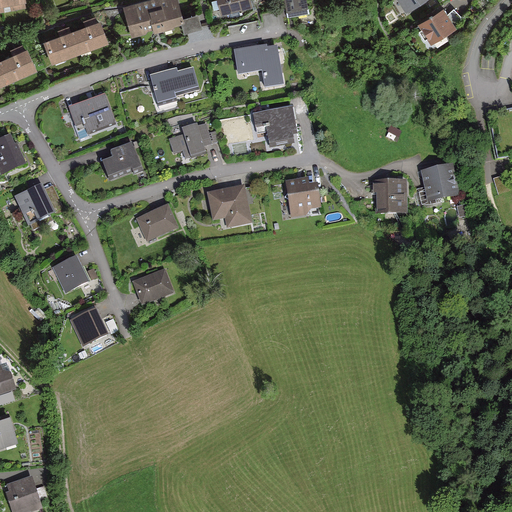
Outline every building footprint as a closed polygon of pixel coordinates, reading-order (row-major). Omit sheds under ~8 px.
[(0,0),(3,11),(24,7),(22,0),(0,0)] [(161,0),(158,0),(125,9),(133,36),(155,30),(156,33),(181,26),(174,0),(171,0),(162,2),(161,0)] [(219,0),(223,13),(251,7),(248,0),(219,0)] [(307,12),(304,0),(285,0),(288,16),(307,12)] [(427,0),(399,0),(407,12),(427,0)] [(457,30),(445,10),(418,27),(430,47),(457,30)] [(100,25),(73,35),(80,54),(107,44),(100,25)] [(73,35),(46,45),(53,64),(80,54),(73,35)] [(275,49),(238,54),(241,74),(265,71),(267,87),(280,85),(275,49)] [(27,54),(1,65),(9,84),(35,72),(27,54)] [(1,65),(0,65),(0,87),(9,84),(1,65)] [(177,72),(152,79),(160,106),(175,102),(174,96),(198,89),(193,71),(178,75),(177,72)] [(105,99),(71,112),(81,137),(114,125),(105,99)] [(295,111),(256,118),(258,131),(269,129),(272,145),(300,140),(295,111)] [(184,135),(169,140),(173,153),(182,150),(185,160),(205,153),(202,143),(211,141),(206,128),(201,130),(199,126),(183,131),(184,135)] [(9,136),(0,140),(0,163),(4,171),(22,163),(9,136)] [(104,165),(110,179),(132,170),(133,173),(141,170),(132,146),(111,153),(114,161),(104,165)] [(451,165),(424,171),(431,198),(457,192),(451,165)] [(307,179),(288,182),(293,215),(305,213),(309,207),(319,205),(316,184),(308,185),(307,179)] [(404,181),(376,181),(376,190),(379,190),(379,211),(405,210),(404,181)] [(40,187),(19,197),(31,222),(52,213),(40,187)] [(243,187),(210,194),(214,218),(227,215),(229,224),(249,221),(243,187)] [(167,207),(139,219),(147,238),(175,226),(167,207)] [(76,259),(55,269),(66,290),(86,280),(76,259)] [(164,271),(136,282),(144,301),(171,290),(164,271)] [(94,311),(75,320),(87,344),(106,335),(94,311)] [(1,367),(0,367),(0,392),(14,388),(9,373),(3,375),(1,367)] [(9,421),(0,423),(0,446),(15,442),(9,421)] [(10,486),(12,492),(9,493),(15,511),(19,511),(39,506),(31,479),(10,486)]
